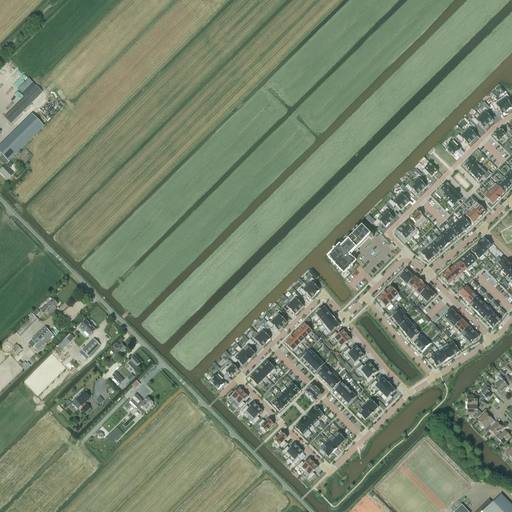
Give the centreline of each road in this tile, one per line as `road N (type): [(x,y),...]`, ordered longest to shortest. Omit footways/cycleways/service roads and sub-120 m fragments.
road 1 (unclassified): [(208,407),(0,198)]
road 2 (residential): [(236,379),(329,472)]
